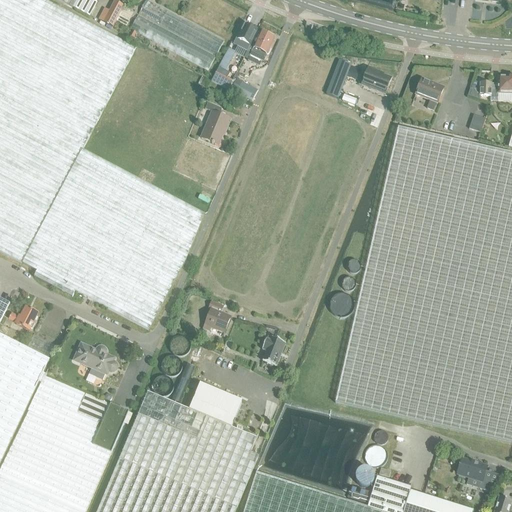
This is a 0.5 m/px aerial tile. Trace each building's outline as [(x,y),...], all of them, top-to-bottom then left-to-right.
[(42,0),(0,0),(0,252),(37,272),(34,278),(73,299),(76,293),(98,304),(128,321),(149,332),(164,304),(188,256),(204,216),(171,198),(128,175),(82,151),(105,107),(128,64),(135,49),(128,45),(42,0)] [(56,0),(90,18),(97,4),(90,0),(56,0)] [(146,0),(139,14),(216,56),(224,42),(146,0)] [(113,27),(123,7),(115,2),(110,12),(105,9),(99,20),(113,27)] [(401,2),(399,11),(405,12),(407,4),(401,2)] [(138,16),(130,30),(208,72),(216,57),(138,16)] [(236,40),(233,45),(247,53),(250,47),(250,46),(258,30),(251,27),(250,29),(244,26),(240,33),(239,32),(236,39),(236,40)] [(268,49),(273,39),(268,37),(269,35),(262,32),(261,33),(249,57),(262,63),(266,55),(267,55),(270,49),(268,49)] [(228,50),(218,69),(221,70),(225,72),(235,53),(228,50)] [(339,61),(326,95),(338,100),(351,66),(339,61)] [(360,71),(351,68),(347,77),(356,80),(360,71)] [(365,78),(361,86),(385,96),(391,80),(377,74),(377,73),(374,71),(368,69),(367,72),(365,78)] [(216,73),(211,82),(227,91),(232,82),(216,73)] [(491,85),(490,98),(490,102),(511,103),(511,76),(508,76),(508,78),(506,78),(506,79),(497,78),(497,86),(491,85)] [(415,96),(430,102),(427,109),(433,112),(436,105),(437,105),(444,89),(422,80),(415,96)] [(236,81),(230,94),(242,100),(243,97),(251,102),(257,91),(250,88),(236,81)] [(480,97),(490,98),(491,85),(480,84),(479,91),(470,90),(468,96),(480,101),(480,97)] [(344,96),(341,102),(354,107),(356,101),(344,96)] [(225,133),(230,121),(219,117),(222,110),(207,104),(204,111),(212,114),(201,139),(218,147),(224,133),(225,133)] [(469,130),(481,134),(485,120),(474,116),(469,130)] [(0,323),(10,304),(5,301),(0,298),(0,323)] [(224,335),(231,318),(221,315),(224,307),(211,302),(208,310),(211,311),(203,331),(209,333),(211,330),(224,335)] [(29,333),(37,316),(25,310),(21,318),(19,317),(18,318),(11,315),(8,321),(15,324),(14,326),(29,333)] [(0,465),(49,361),(0,335),(0,465)] [(33,337),(28,348),(50,360),(56,348),(33,337)] [(262,350),(268,352),(263,363),(276,368),(285,344),(273,339),(271,343),(266,340),(262,350)] [(114,374),(116,372),(117,369),(117,367),(115,364),(113,363),(114,360),(105,356),(105,355),(106,352),(105,350),(103,349),(101,348),(98,349),(97,351),(95,354),(92,353),(93,351),(81,346),(74,362),(91,370),(89,375),(102,381),(105,375),(107,376),(109,373),(111,374),(114,374)] [(27,412),(28,413),(14,441),(0,471),(0,511),(86,511),(111,455),(92,447),(109,406),(44,376),(34,397),(27,412)] [(200,386),(188,412),(231,429),(242,403),(200,386)] [(118,461),(96,511),(235,511),(259,459),(250,455),(256,440),(231,429),(188,412),(149,394),(126,447),(118,461)] [(128,415),(109,406),(92,447),(111,455),(128,415)] [(364,453),(375,467),(388,457),(378,443),(364,453)] [(460,459),(455,475),(467,479),(468,479),(482,484),(480,490),(488,493),(491,481),(483,479),(487,468),(460,459)] [(381,470),(379,476),(389,479),(390,473),(381,470)] [(403,511),(410,492),(411,489),(376,478),(372,494),(350,487),(346,502),(256,474),(244,511),(403,511)] [(403,511),(471,511),(410,492),(403,511)] [(511,511),(511,507),(510,507),(511,504),(499,500),(495,511),(511,511)]
